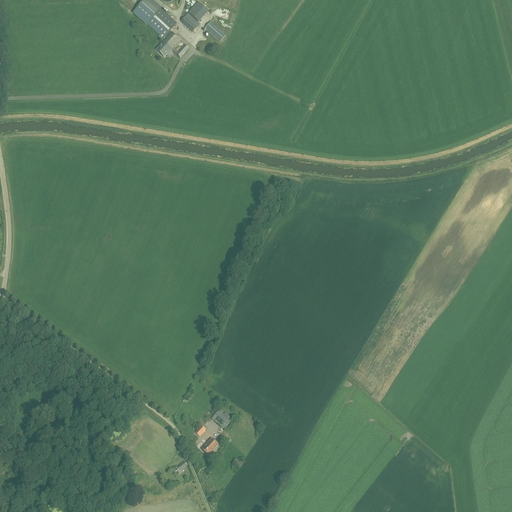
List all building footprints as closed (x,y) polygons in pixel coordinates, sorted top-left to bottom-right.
[(146,25),(147,24),(160,9),(161,8),(151,0),(144,0),(133,14),(146,25)] [(188,13),(199,23),(209,12),(198,2),(188,13)] [(172,51),(180,58),(189,48),(185,45),(178,52),(174,48),(180,41),(169,31),(176,23),(161,9),(147,24),(163,38),(161,40),(163,42),(161,44),(161,45),(156,50),(164,58),(166,55),(167,56),(172,51)] [(181,21),(192,32),(200,24),(188,14),(181,21)] [(204,30),(219,43),(226,35),(211,22),(204,30)] [(212,419),(224,430),(232,421),(230,420),(232,418),(225,412),(223,414),(219,411),(212,419)] [(195,433),(199,437),(205,430),(201,426),(195,433)] [(207,444),(214,450),(219,445),(212,439),(207,444)] [(202,449),(209,456),(214,450),(207,444),(202,449)] [(176,469),(179,472),(187,465),(184,462),(176,469)]
